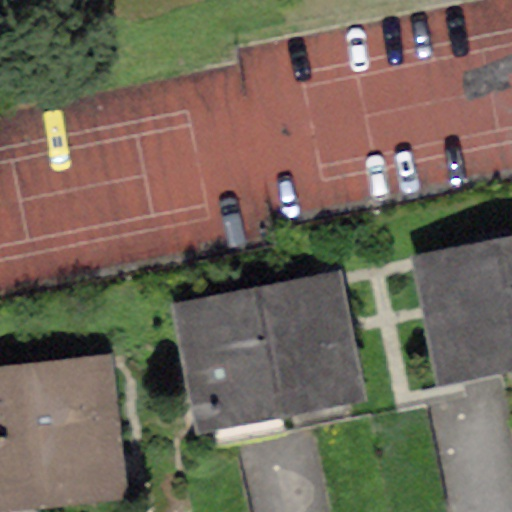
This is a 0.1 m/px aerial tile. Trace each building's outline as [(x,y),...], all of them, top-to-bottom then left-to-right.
[(511,243),(430,260),(449,354),(511,340),(511,243)] [(190,308),(209,401),(342,375),(329,311),(348,308),(342,278),(190,308)] [(0,371),(0,477),(103,466),(92,362),(0,371)] [(511,376),(502,378),(511,431),(511,376)] [(402,399),(367,406),(388,511),(418,511),(446,507),(423,394),(402,399)] [(388,511),(367,406),(311,417),(329,511),(388,511)] [(248,511),(232,432),(176,443),(190,511),(248,511)]
